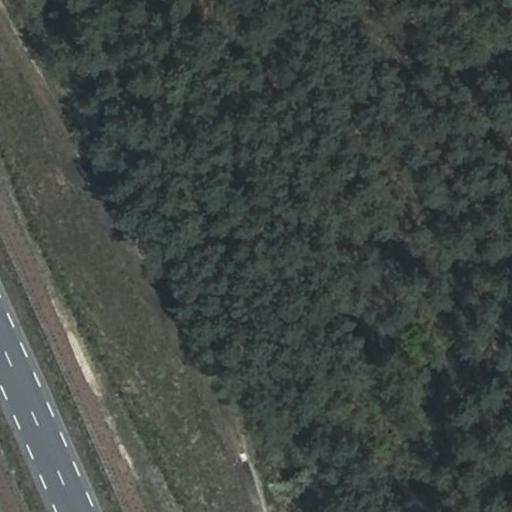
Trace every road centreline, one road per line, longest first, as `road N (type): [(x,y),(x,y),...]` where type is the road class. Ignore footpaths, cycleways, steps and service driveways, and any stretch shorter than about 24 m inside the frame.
road 1 (track): [(7,0),(185,317),(251,453),(268,511)]
road 2 (primary): [(78,511),(0,336)]
